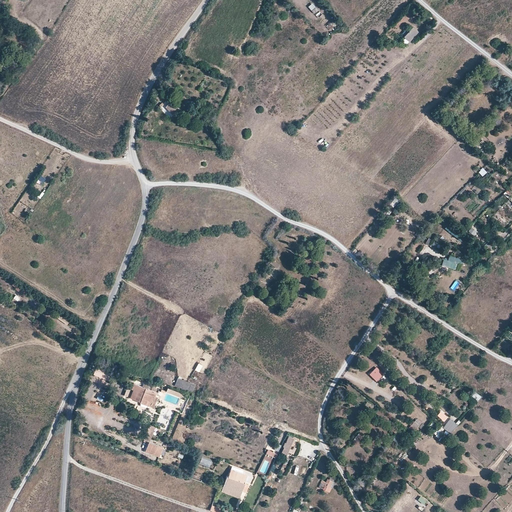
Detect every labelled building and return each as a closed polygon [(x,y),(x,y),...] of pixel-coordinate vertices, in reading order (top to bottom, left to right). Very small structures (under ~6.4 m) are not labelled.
[(315,16),(320,13),(312,4),(308,7),(315,16)] [(404,37),(409,42),(418,32),(413,27),(404,37)] [(172,115),(178,109),(170,100),(166,103),(168,104),(164,107),(172,115)] [(42,186),(46,179),(40,176),(36,183),(42,186)] [(448,225),(445,229),(461,241),(464,237),(448,225)] [(472,227),(468,231),(474,236),(477,232),(472,227)] [(443,259),(442,267),(457,269),(457,264),(463,265),(464,259),(449,257),(449,260),(443,259)] [(199,373),(203,366),(198,364),(195,370),(199,373)] [(104,375),(106,370),(96,366),(94,371),(104,375)] [(176,379),(173,386),(193,395),(196,388),(176,379)] [(153,408),(157,398),(155,397),(156,393),(133,383),(131,388),(132,389),(129,398),(153,408)] [(479,401),(482,397),(475,392),(472,396),(479,401)] [(441,411),(437,416),(444,423),(449,418),(441,411)] [(412,425),(416,429),(422,423),(417,419),(412,425)] [(449,419),(443,429),(452,434),(458,424),(449,419)] [(440,437),(443,429),(438,427),(435,435),(440,437)] [(281,452),(286,454),(292,441),(293,442),(295,439),(289,436),(281,452)] [(163,447),(149,442),(145,452),(159,457),(163,447)] [(277,454),(267,449),(265,453),(275,458),(277,454)] [(202,458),(200,465),(210,467),(212,461),(202,458)] [(227,477),(223,488),(241,495),(242,493),(246,484),(244,484),(247,476),(242,474),(244,472),(232,467),(228,477),(227,477)] [(231,494),(241,497),(241,495),(223,488),(222,490),(231,494)] [(231,494),(222,490),(222,492),(240,499),(241,497),(231,494)]
